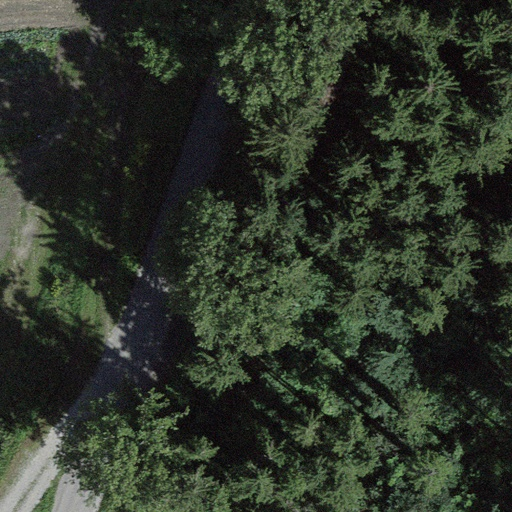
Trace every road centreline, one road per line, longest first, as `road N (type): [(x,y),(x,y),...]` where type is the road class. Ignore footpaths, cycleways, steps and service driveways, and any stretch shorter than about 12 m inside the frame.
road 1 (residential): [(258,0),(157,291),(92,511)]
road 2 (track): [(27,511),(71,440),(122,409)]
